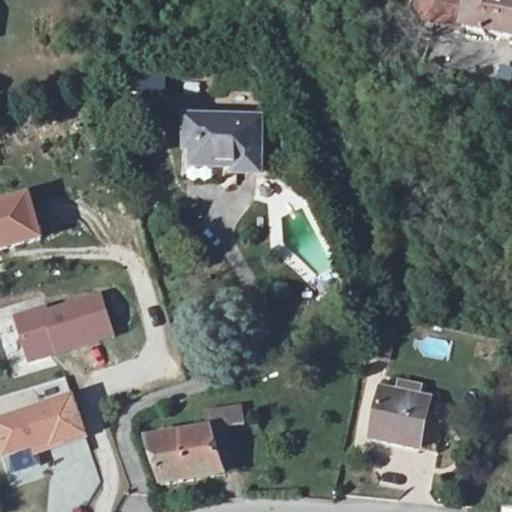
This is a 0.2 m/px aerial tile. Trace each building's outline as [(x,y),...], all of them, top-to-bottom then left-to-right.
[(511,0),(430,0),(429,8),(437,21),(511,35),(511,0)] [(261,166),(260,115),(186,120),(187,147),(181,147),(189,177),(238,173),(238,167),(261,166)] [(0,253),(47,240),(35,199),(0,209),(0,253)] [(101,295),(46,311),(45,307),(15,316),(26,356),(54,347),(56,352),(112,334),(101,295)] [(390,361),(395,334),(374,330),(368,358),(390,361)] [(54,347),(26,356),(28,360),(56,352),(54,347)] [(436,451),(445,401),(383,389),(374,439),(436,451)] [(42,409),(0,423),(0,440),(6,459),(52,443),(54,448),(86,437),(74,401),(43,412),(42,409)] [(233,472),(219,426),(144,441),(160,484),(233,472)] [(52,443),(6,459),(12,476),(41,466),(37,453),(54,448),(52,443)]
